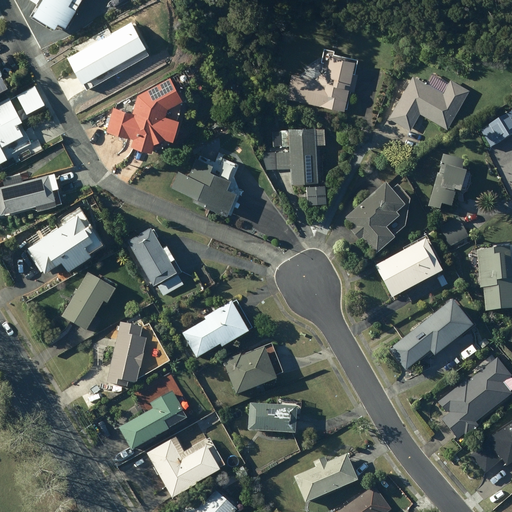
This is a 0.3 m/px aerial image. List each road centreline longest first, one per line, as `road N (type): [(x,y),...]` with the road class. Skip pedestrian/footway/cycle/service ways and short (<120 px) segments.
road 1 (residential): [(311,284),(102,183),(5,0)]
road 2 (residential): [(311,284),(392,429),(456,511)]
road 3 (secondary): [(0,348),(103,511)]
